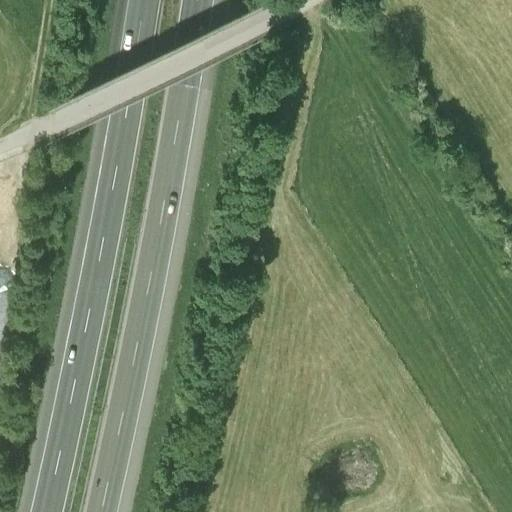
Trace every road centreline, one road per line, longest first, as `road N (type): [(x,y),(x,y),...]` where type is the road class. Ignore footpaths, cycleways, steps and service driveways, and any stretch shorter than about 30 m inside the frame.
road 1 (motorway): [(141,0),(112,194),(46,511)]
road 2 (motorway): [(101,511),(166,196),(195,0)]
